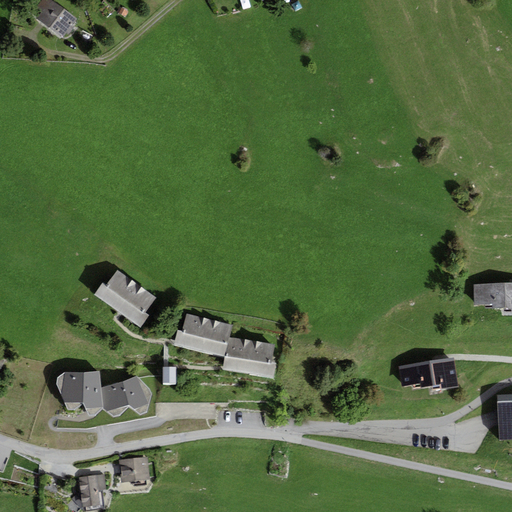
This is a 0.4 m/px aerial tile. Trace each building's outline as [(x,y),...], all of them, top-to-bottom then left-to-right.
[(77,20),(51,0),(43,0),(38,7),(43,11),(36,19),(62,39),(77,20)] [(129,12),(122,8),(118,14),(126,18),(129,12)] [(103,282),(94,295),(140,328),(149,316),(145,313),(156,298),(118,270),(107,285),(103,282)] [(511,313),(511,283),(474,285),(474,304),(492,304),(492,308),(511,308),(511,313)] [(177,330),(173,346),(224,357),(228,338),(231,325),(185,314),(181,331),(177,330)] [(274,346),(228,338),(224,357),(221,370),(275,378),(278,364),(271,363),(274,346)] [(457,382),(456,378),(453,358),(399,367),(402,386),(420,383),(421,388),(440,385),(441,390),(458,387),(457,382)] [(176,385),(176,368),(163,367),(163,385),(176,385)] [(99,372),(65,373),(58,377),(57,384),(68,411),(75,410),(83,403),(89,416),(95,416),(103,408),(113,416),(120,415),(130,406),(140,415),(147,412),(152,396),(149,391),(136,377),(101,389),(99,372)] [(511,394),(497,395),(499,439),(511,438),(511,394)] [(120,460),(122,483),(149,480),(147,458),(120,460)] [(104,474),(79,478),(82,507),(100,505),(98,490),(106,489),(104,474)]
